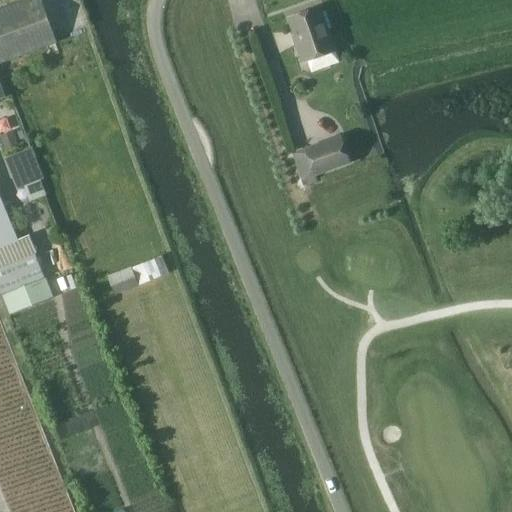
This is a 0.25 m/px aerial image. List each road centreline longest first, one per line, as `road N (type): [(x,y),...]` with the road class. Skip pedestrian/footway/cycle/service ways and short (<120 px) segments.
road 1 (residential): [(341,511),(159,54),(154,17),(162,0)]
road 2 (track): [(61,294),(66,354),(131,511)]
